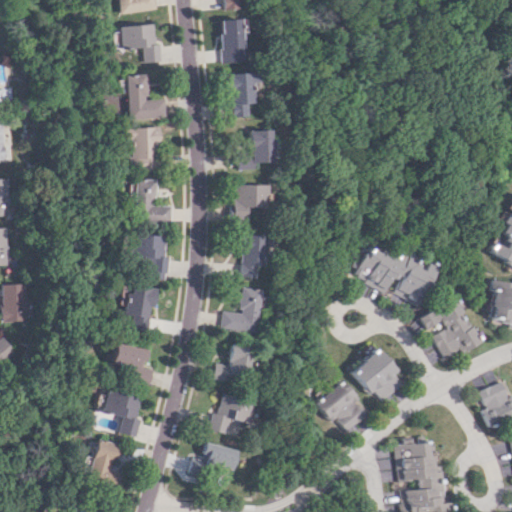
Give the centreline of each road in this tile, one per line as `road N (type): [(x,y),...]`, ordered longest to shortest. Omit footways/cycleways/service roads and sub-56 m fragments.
road 1 (residential): [(144,511),(196,282),(199,160),(186,0)]
road 2 (residential): [(274,511),(297,503),(436,386),(511,350)]
road 3 (residential): [(482,447),(404,335),(381,323)]
road 4 (residential): [(490,469),(482,447),(462,462),(460,489),(470,503),(492,495),(490,469)]
